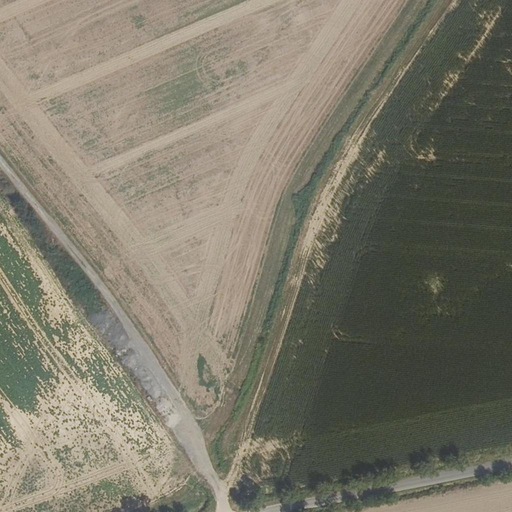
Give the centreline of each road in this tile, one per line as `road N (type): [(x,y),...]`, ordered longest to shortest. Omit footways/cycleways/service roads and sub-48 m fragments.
road 1 (track): [(0,159),(134,329),(228,511)]
road 2 (unclassified): [(277,511),(511,463)]
